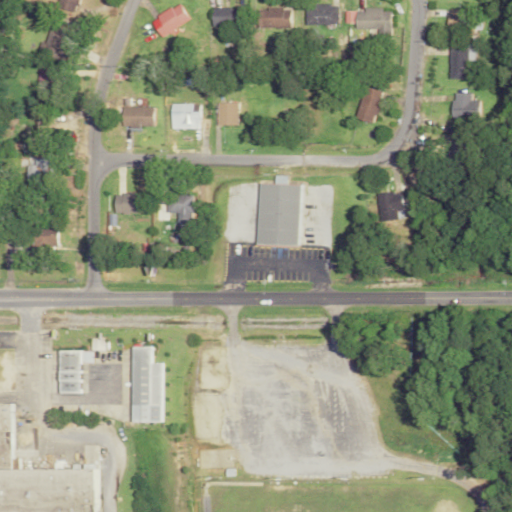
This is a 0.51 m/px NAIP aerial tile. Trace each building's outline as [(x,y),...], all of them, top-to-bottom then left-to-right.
[(75,0),(56,0),(59,1),(55,10),(70,15),(75,0)] [(148,20),(159,37),(187,20),(176,2),(148,20)] [(335,4),(302,5),(302,27),(336,26),(335,4)] [(229,26),(229,7),(209,7),(209,25),(229,26)] [(288,8),(260,7),(259,27),(287,28),(288,8)] [(388,11),(380,11),(380,8),(343,9),(343,23),(353,23),(353,30),(388,30),(388,11)] [(445,23),(460,24),(460,8),(445,8),(445,23)] [(447,47),(446,78),(466,78),(467,53),(472,54),(472,47),(447,47)] [(371,123),(381,91),(363,86),(353,117),(371,123)] [(470,100),(470,92),(451,92),(451,118),(478,117),(478,100),(470,100)] [(235,102),(214,101),(214,124),(235,125),(235,102)] [(196,104),(168,103),(168,121),(196,121),(196,104)] [(151,126),(152,106),(122,105),(122,125),(151,126)] [(47,177),(49,159),(32,158),(32,166),(28,166),(28,176),(47,177)] [(253,244),(297,245),(298,184),(255,183),(253,244)] [(114,213),(143,212),(142,192),(113,193),(114,213)] [(377,193),(377,214),(402,213),(401,192),(377,193)] [(190,194),(166,194),(165,212),(176,212),(175,223),(190,223),(190,194)] [(162,362),(151,363),(151,345),(129,346),(130,422),(160,421),(160,412),(163,412),(162,362)] [(54,393),(79,393),(79,363),(89,363),(89,350),(54,350),(54,393)] [(0,511),(0,400),(9,401),(9,464),(102,467),(102,511),(0,511)]
